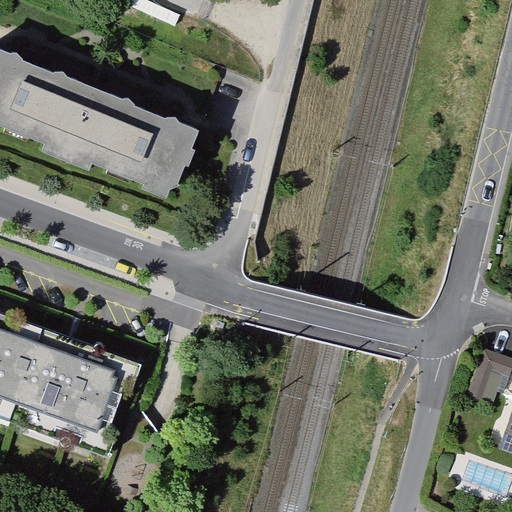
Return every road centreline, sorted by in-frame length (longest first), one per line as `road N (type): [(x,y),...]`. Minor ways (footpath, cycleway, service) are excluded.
road 1 (unclassified): [(220,290),(298,0)]
road 2 (residential): [(220,290),(0,204)]
road 3 (residential): [(447,337),(407,339),(220,290)]
road 4 (unknown): [(0,30),(202,112)]
road 5 (residential): [(511,82),(461,290)]
road 6 (residential): [(447,337),(402,511)]
